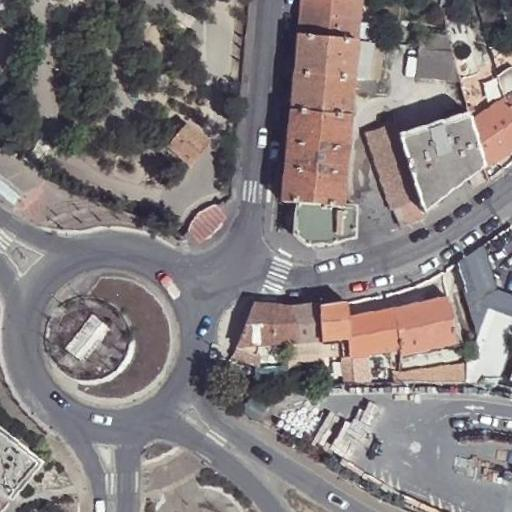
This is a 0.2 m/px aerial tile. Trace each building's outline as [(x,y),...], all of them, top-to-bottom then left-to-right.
[(299,0),(296,35),(357,40),(360,0),(299,0)] [(357,40),(296,35),(292,73),(376,81),(377,77),(369,77),(354,75),(354,65),(370,66),(382,68),(383,43),(357,40)] [(457,58),(455,50),(424,47),(421,77),(455,81),(457,58)] [(369,77),(370,66),(354,65),(354,75),(369,77)] [(511,69),(500,76),(507,98),(511,106),(511,69)] [(376,81),(292,73),(281,194),(281,199),(295,200),(342,206),(352,90),(376,92),(376,81)] [(466,89),(470,104),(487,99),(481,76),(463,81),(466,89)] [(511,147),(511,106),(507,98),(472,120),(484,165),(511,147)] [(484,165),(472,120),(470,113),(469,108),(399,132),(419,198),(423,209),(438,197),(454,186),(473,172),(484,165)] [(396,121),(368,129),(391,208),(394,207),(402,225),(424,214),(423,209),(419,198),(399,132),(399,128),(396,121)] [(171,150),(191,166),(208,146),(188,130),(171,150)] [(342,206),(295,200),(292,228),(312,245),(335,242),(353,237),(355,207),(342,206)] [(511,336),(511,289),(500,286),(486,244),(453,266),(477,339),(469,364),(465,364),(465,365),(465,384),(469,384),(478,385),(491,385),(495,386),(498,376),(503,362),(511,336)] [(446,298),(348,319),(350,382),(361,381),(361,365),(370,363),(368,353),(400,347),(402,362),(408,360),(407,353),(461,342),(454,304),(448,305),(446,298)] [(346,304),(318,307),(320,340),(338,338),(341,383),(350,382),(348,319),(346,304)] [(251,306),(232,355),(258,366),(260,352),(293,350),(293,348),(292,342),(290,310),(251,306)] [(290,310),(292,342),(320,340),(318,307),(290,310)] [(498,376),(509,380),(511,370),(511,365),(503,362),(498,376)] [(413,383),(465,384),(465,365),(392,373),(391,383),(413,383)] [(0,498),(7,504),(9,501),(5,498),(31,466),(0,440),(0,498)]
